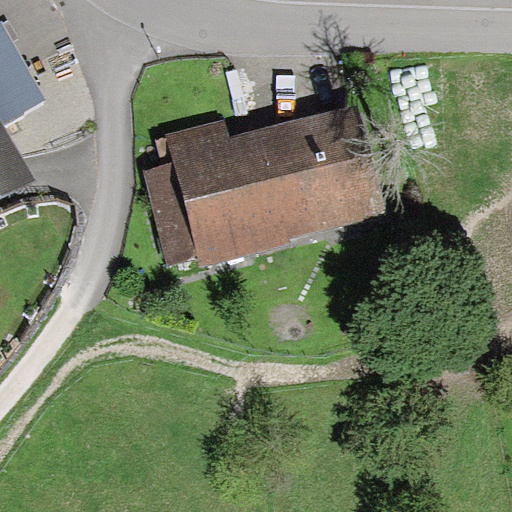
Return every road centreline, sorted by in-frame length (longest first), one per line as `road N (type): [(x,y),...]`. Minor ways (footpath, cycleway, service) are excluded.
road 1 (track): [(0,404),(62,335),(118,147),(114,0)]
road 2 (residential): [(511,41),(237,28),(132,0)]
